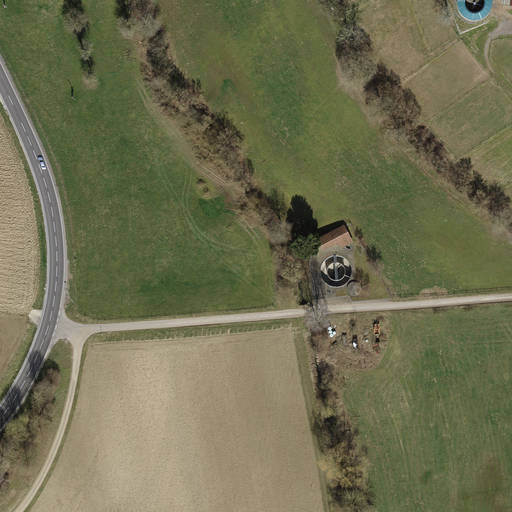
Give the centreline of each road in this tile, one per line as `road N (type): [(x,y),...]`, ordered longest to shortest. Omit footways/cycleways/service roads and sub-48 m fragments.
road 1 (unclassified): [(49,324),(79,329),(511,300)]
road 2 (secondary): [(49,324),(57,267),(51,210),(0,79)]
road 3 (track): [(79,329),(64,421),(18,511)]
